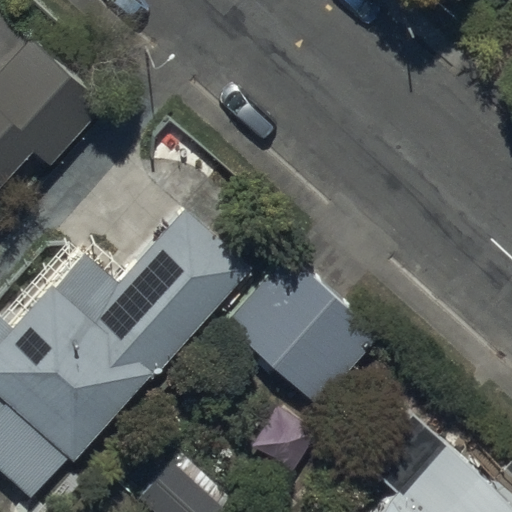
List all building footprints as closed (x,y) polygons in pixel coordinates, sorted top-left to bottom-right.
[(0,181),(11,169),(0,159),(0,181)] [(65,461),(243,266),(179,208),(119,273),(86,243),(77,253),(62,238),(0,305),(0,475),(23,497),(60,456),(65,461)] [(371,344),(278,262),(215,334),(307,415),(371,344)] [(511,511),(511,459),(484,491),(405,422),(361,472),(393,501),(383,511),(511,511)] [(165,463),(133,498),(147,511),(211,511),(214,509),(165,463)]
